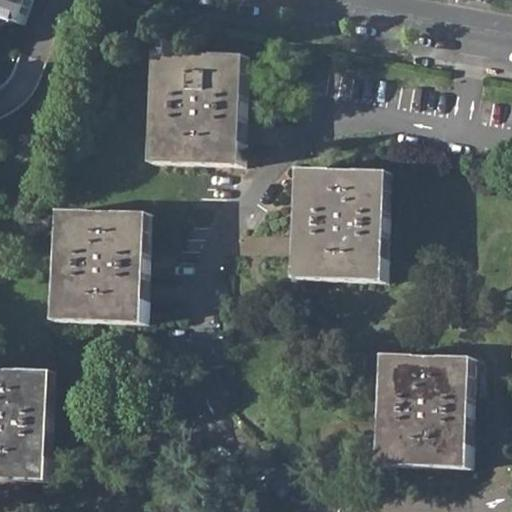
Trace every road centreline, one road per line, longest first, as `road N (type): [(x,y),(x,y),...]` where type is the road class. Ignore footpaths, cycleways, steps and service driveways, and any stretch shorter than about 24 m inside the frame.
road 1 (residential): [(466,128),(388,121),(334,130),(313,140),(257,200),(211,267),(215,416)]
road 2 (residential): [(215,416),(274,479),(348,511)]
road 3 (residential): [(351,6),(482,30)]
